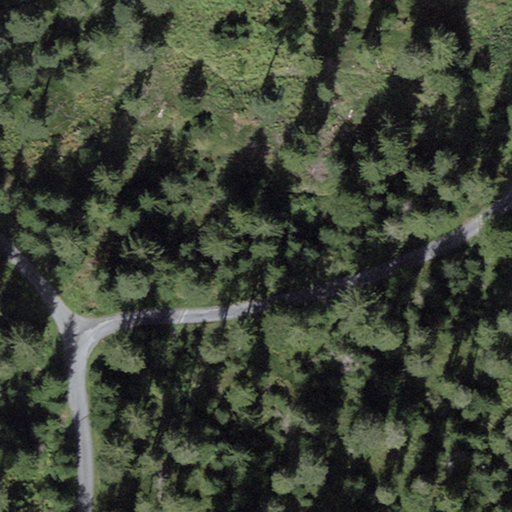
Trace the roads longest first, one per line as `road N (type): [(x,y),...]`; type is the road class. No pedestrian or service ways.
road 1 (track): [(70,332),(254,304),(394,266),(456,238),(511,199)]
road 2 (track): [(82,511),(70,332),(0,241)]
